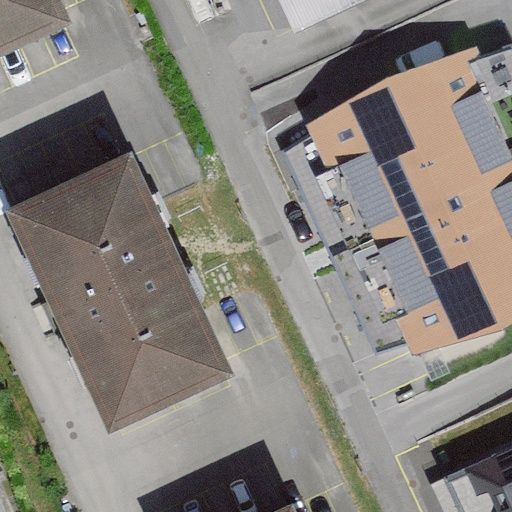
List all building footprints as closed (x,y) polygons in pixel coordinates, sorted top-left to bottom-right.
[(59,0),(0,0),(0,54),(70,23),(59,0)] [(278,0),(294,34),(370,0),(278,0)] [(511,91),(484,31),(275,127),(407,411),(511,362),(511,91)] [(131,152),(13,205),(115,427),(232,374),(131,152)] [(511,511),(511,448),(450,477),(465,511),(511,511)] [(0,511),(9,511),(0,491),(0,511)]
